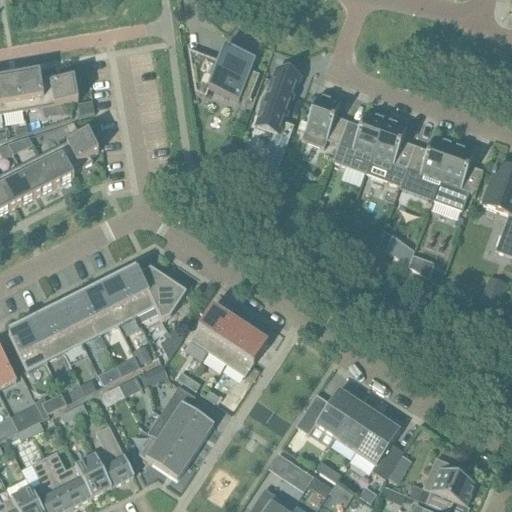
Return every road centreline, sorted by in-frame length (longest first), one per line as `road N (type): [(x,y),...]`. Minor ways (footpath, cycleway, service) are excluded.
road 1 (residential): [(511,469),(142,223)]
road 2 (residential): [(511,143),(336,76),(361,0)]
road 3 (residential): [(142,223),(118,59)]
road 4 (residential): [(142,223),(0,292)]
